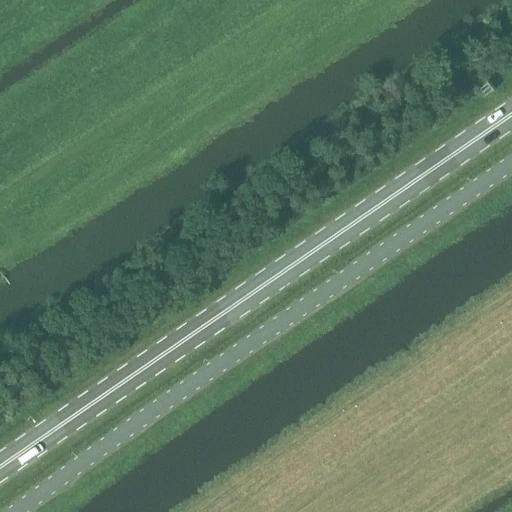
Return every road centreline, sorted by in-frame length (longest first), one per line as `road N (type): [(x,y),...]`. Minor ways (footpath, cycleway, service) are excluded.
road 1 (secondary): [(0,472),(511,117)]
road 2 (unclassified): [(18,511),(511,162)]
